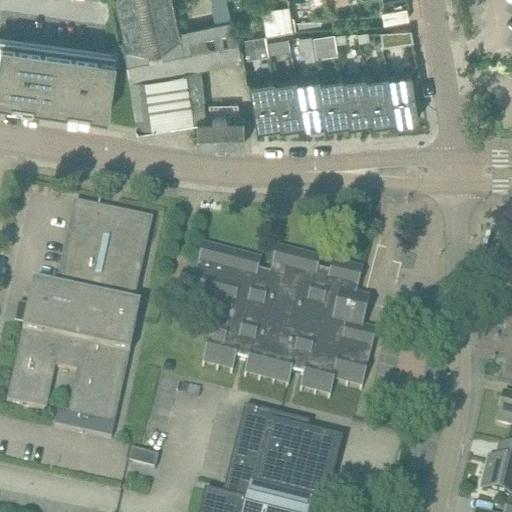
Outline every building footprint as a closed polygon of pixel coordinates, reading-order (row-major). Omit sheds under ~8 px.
[(113,0),(123,42),(178,31),(171,0),(113,0)] [(213,3),(217,23),(229,20),(225,1),(213,3)] [(265,33),(291,29),(287,6),(261,10),(265,33)] [(383,24),(411,17),(408,6),(380,13),(383,24)] [(217,23),(178,31),(123,42),(129,82),(136,129),(197,120),(197,115),(201,115),(204,114),(200,68),(241,58),(233,20),(229,20),(217,23)] [(390,41),(388,29),(380,30),(382,42),(390,41)] [(382,42),(380,30),(372,31),(374,43),(382,42)] [(344,43),(342,32),(334,33),(335,45),(344,43)] [(335,45),(334,33),(326,34),(328,46),(335,45)] [(298,46),(296,35),(288,36),(290,47),(298,46)] [(290,47),(288,36),(280,37),(282,49),(290,47)] [(115,59),(0,42),(0,100),(10,102),(11,98),(32,101),(31,105),(67,110),(67,106),(88,109),(88,113),(107,116),(115,59)] [(418,117),(410,69),(387,73),(394,118),(394,121),(418,117)] [(387,73),(386,70),(364,74),(371,119),(371,121),(394,118),(387,73)] [(364,74),(363,72),(340,76),(348,120),(348,123),(371,119),(364,74)] [(340,76),(340,73),(318,76),(325,121),(325,124),(348,120),(340,76)] [(294,78),(294,74),(272,78),(279,123),(279,126),(302,122),(294,78)] [(318,76),(317,74),(294,78),(302,122),(302,125),(325,121),(318,76)] [(272,78),(271,75),(247,79),(255,127),(279,123),(272,78)] [(229,105),(229,114),(239,114),(239,105),(229,105)] [(241,114),(204,114),(201,115),(197,115),(197,120),(197,148),(242,147),(241,127),(241,114)] [(131,318),(152,220),(116,212),(115,215),(108,214),(108,211),(76,204),(53,312),(37,309),(33,327),(23,325),(7,402),(46,410),(55,369),(76,374),(68,413),(58,410),(54,427),(111,439),(137,319),(131,318)] [(190,296),(189,301),(216,308),(231,312),(228,325),(213,321),(201,366),(232,374),(236,358),(238,359),(244,360),(247,361),(243,377),(287,388),(291,372),(295,373),(300,374),(303,375),(299,391),(329,399),(333,383),(360,390),(361,390),(377,327),(363,324),(369,302),(369,301),(363,300),(355,298),(358,288),(363,266),(359,265),(333,258),(329,273),(318,271),(321,255),(277,244),(270,275),(258,272),(262,256),(204,242),(197,269),(190,296)] [(511,396),(504,394),(498,422),(511,425),(511,396)] [(311,511),(312,509),(307,508),(324,438),(342,442),(342,440),(307,431),(309,424),(244,408),(222,496),(204,492),(198,511),(311,511)] [(489,458),(481,491),(501,495),(511,497),(511,448),(499,446),(496,460),(489,458)] [(131,453),(132,469),(157,468),(157,452),(131,453)]
